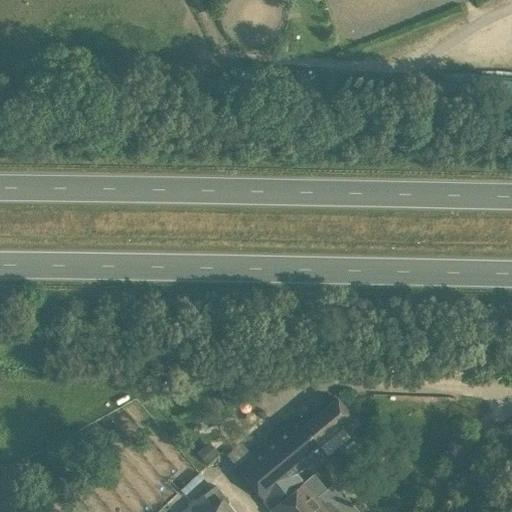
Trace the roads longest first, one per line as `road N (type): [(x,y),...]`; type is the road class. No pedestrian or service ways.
road 1 (primary): [(511,197),(0,188)]
road 2 (primary): [(0,265),(511,274)]
road 3 (unclassified): [(511,411),(470,441),(426,511)]
